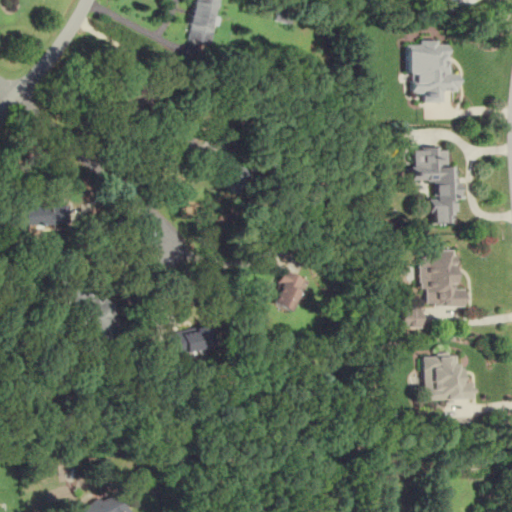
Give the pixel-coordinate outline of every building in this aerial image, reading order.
[(189,0),(184,40),(210,43),(215,0),(189,0)] [(402,39),(402,91),(417,91),(417,100),(439,100),(439,90),(452,90),(452,70),(442,70),(442,39),(402,39)] [(227,185),(239,168),(207,145),(195,162),(227,185)] [(407,179),(426,179),(426,222),(451,222),(451,165),(443,165),(443,145),(407,145),(407,179)] [(8,224),(66,223),(66,204),(19,205),(19,213),(8,213),(8,224)] [(449,249),(414,249),(415,296),(423,296),(423,305),(460,305),(460,284),(449,284),(449,249)] [(288,311),(303,278),(281,268),(266,300),(288,311)] [(104,339),(122,322),(80,281),(63,298),(104,339)] [(396,326),(416,326),(416,306),(396,306),(396,326)] [(210,348),(207,325),(165,332),(169,355),(210,348)] [(418,400),(469,398),(469,380),(458,380),(457,352),(417,353),(418,400)] [(68,511),(126,511),(115,489),(68,511)]
